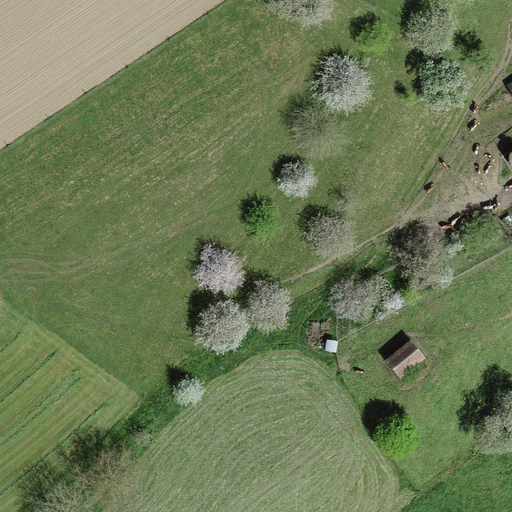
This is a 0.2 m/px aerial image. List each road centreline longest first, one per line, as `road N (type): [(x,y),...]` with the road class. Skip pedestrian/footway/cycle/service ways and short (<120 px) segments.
road 1 (track): [(511,60),(364,258),(170,376),(124,428)]
road 2 (track): [(154,389),(0,286)]
